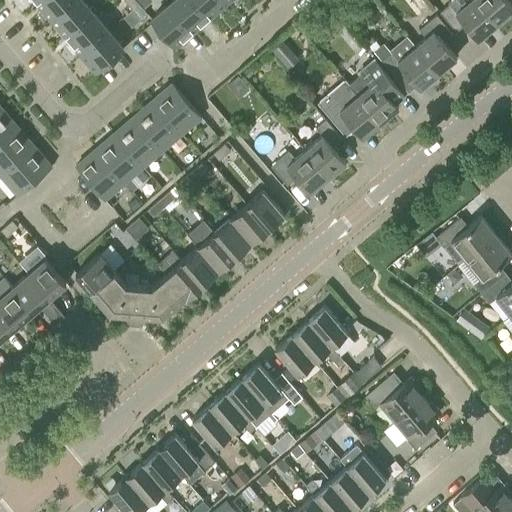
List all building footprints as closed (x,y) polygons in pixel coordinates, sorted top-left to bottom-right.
[(71,0),(36,0),(51,17),(71,0)] [(93,11),(83,0),(71,0),(51,17),(66,34),(93,11)] [(124,0),(132,9),(139,3),(136,0),(124,0)] [(210,15),(197,0),(172,0),(170,2),(193,30),(210,15)] [(228,0),(227,0),(197,0),(210,15),(228,0)] [(477,0),(468,0),(456,10),(450,3),(440,11),(456,30),(466,22),(479,38),(497,23),(477,0)] [(477,0),(497,23),(511,9),(511,5),(507,0),(477,0)] [(193,30),(170,2),(152,17),(175,45),(193,30)] [(139,3),(132,9),(140,18),(147,12),(139,3)] [(93,11),(66,34),(81,52),(108,29),(93,11)] [(416,44),(439,71),(457,56),(444,41),(453,33),(437,14),(420,28),(426,36),(416,44)] [(124,46),(108,29),(81,52),(96,70),(124,46)] [(273,44),(290,64),(300,55),(283,35),(273,44)] [(416,44),(399,59),(392,51),(382,60),(399,79),(408,71),(421,86),(439,71),(416,44)] [(379,63),(369,71),(367,68),(349,83),(381,120),(399,105),(386,90),(395,82),(379,63)] [(239,75),(229,83),(239,96),(249,87),(239,75)] [(381,120),(349,83),(345,79),(318,102),(341,128),(350,120),(363,135),(381,120)] [(173,82),(153,99),(182,132),(201,115),(173,82)] [(153,99),(134,115),(163,148),(182,132),(153,99)] [(3,107),(0,109),(0,142),(19,126),(3,107)] [(134,115),(115,131),(144,164),(163,148),(134,115)] [(305,149),(328,175),(346,160),(333,145),(342,137),(326,118),(316,126),(323,134),(305,149)] [(19,126),(0,142),(0,169),(3,173),(35,145),(19,126)] [(115,131),(96,148),(124,181),(144,164),(115,131)] [(219,159),(230,149),(224,143),(213,152),(219,159)] [(52,165),(35,145),(3,173),(20,193),(52,165)] [(124,181),(96,148),(76,164),(82,170),(105,198),(124,181)] [(305,149),(295,157),(289,149),(272,164),(288,183),(297,175),(310,191),(328,175),(305,149)] [(202,162),(191,171),(197,178),(208,168),(202,162)] [(197,178),(191,171),(180,180),(186,187),(197,178)] [(247,203),(268,227),(285,212),(264,188),(247,203)] [(158,199),(164,206),(175,197),(169,190),(158,199)] [(127,205),(132,211),(140,204),(135,198),(127,205)] [(164,206),(158,199),(147,209),(153,216),(164,206)] [(268,227),(247,203),(231,217),(251,241),(268,227)] [(481,215),(468,225),(461,216),(436,236),(444,246),(451,239),(466,258),(496,234),(481,215)] [(138,216),(131,222),(141,233),(148,228),(138,216)] [(231,217),(214,231),(235,256),(251,241),(231,217)] [(6,236),(18,226),(12,219),(1,229),(6,236)] [(204,219),(187,233),(197,245),(218,270),(235,256),(214,231),(204,219)] [(141,233),(131,222),(125,227),(135,239),(141,233)] [(496,234),(466,258),(481,276),(473,282),(481,292),(506,272),(499,263),(511,253),(502,241),(496,234)] [(100,252),(76,273),(90,290),(114,268),(125,259),(111,243),(100,252)] [(197,245),(182,259),(181,260),(202,284),(218,270),(197,245)] [(174,266),(164,274),(184,297),(185,298),(202,284),(181,260),(182,259),(173,249),(165,256),(174,266)] [(45,257),(29,272),(50,297),(67,282),(45,257)] [(114,268),(90,290),(111,314),(117,308),(128,321),(142,322),(144,322),(157,312),(161,317),(184,297),(164,274),(153,284),(138,282),(125,281),(114,268)] [(50,297),(29,272),(12,286),(33,311),(50,297)] [(511,279),(506,272),(481,292),(489,302),(496,295),(511,314),(511,312),(511,279)] [(12,286),(0,296),(0,304),(17,325),(33,311),(12,286)] [(17,325),(0,304),(0,338),(1,339),(17,325)] [(308,318),(331,345),(348,331),(325,304),(308,318)] [(511,312),(511,314),(503,320),(511,330),(511,312)] [(308,318),(292,333),(315,359),(325,351),(333,360),(339,354),(331,345),(308,318)] [(471,330),(481,337),(489,326),(479,319),(471,330)] [(315,359),(292,333),(275,347),(298,374),(315,359)] [(354,372),(363,382),(382,365),(374,356),(354,372)] [(259,361),(242,376),(273,411),(288,398),(290,397),(295,403),(303,396),(298,390),(290,381),(282,372),(274,379),(259,361)] [(289,365),(282,372),(290,381),(297,375),(289,365)] [(363,382),(354,372),(353,371),(336,386),(345,397),(363,382)] [(410,377),(399,386),(389,374),(365,395),(376,407),(380,403),(394,420),(423,396),(416,388),(419,386),(410,377)] [(242,376),(225,390),(256,426),(270,414),(274,420),(278,417),(273,411),(242,376)] [(345,397),(336,386),(326,395),(335,405),(345,397)] [(225,390),(209,404),(232,430),(242,422),(250,431),(256,426),(225,390)] [(423,396),(394,420),(409,437),(407,439),(415,448),(437,430),(429,421),(440,411),(431,401),(429,403),(423,396)] [(232,430),(209,404),(192,418),(215,445),(232,430)] [(159,447),(182,474),(197,461),(205,470),(215,461),(199,442),(191,450),(176,432),(159,447)] [(283,449),(294,440),(287,432),(276,441),(283,449)] [(305,452),(315,444),(309,436),(298,444),(304,451),(305,452)] [(369,492),(386,477),(357,443),(340,458),(346,465),(369,492)] [(296,458),(304,451),(298,444),(290,451),(296,458)] [(182,474),(159,447),(142,461),(166,487),(182,474)] [(267,464),(259,455),(254,459),(262,468),(267,464)] [(288,467),(281,459),(276,464),(283,472),(288,467)] [(142,461),(126,475),(149,502),(159,493),(167,502),(173,497),(166,487),(142,461)] [(346,465),(330,479),(353,506),(369,492),(346,465)] [(248,479),(240,470),(231,478),(239,487),(248,479)] [(262,486),(270,479),(265,472),(256,479),(262,486)] [(136,511),(149,502),(126,475),(109,489),(128,511),(136,511)] [(499,485),(499,484),(495,488),(484,476),(453,502),(459,510),(471,510),(472,511),(501,511),(511,503),(511,499),(507,494),(509,492),(501,483),(499,485)] [(330,479),(320,488),(312,478),(305,484),(313,493),(329,511),(345,511),(353,506),(330,479)] [(236,489),(228,480),(221,486),(229,495),(236,489)] [(241,493),(248,501),(256,494),(249,486),(241,493)] [(329,511),(313,493),(297,507),(301,511),(329,511)] [(195,506),(199,511),(201,511),(209,506),(203,500),(195,506)] [(231,511),(233,511),(225,501),(218,507),(222,511),(231,511)] [(511,511),(511,503),(501,511),(511,511)]
